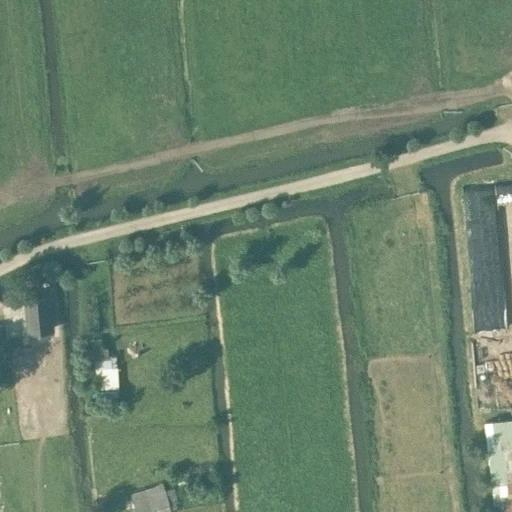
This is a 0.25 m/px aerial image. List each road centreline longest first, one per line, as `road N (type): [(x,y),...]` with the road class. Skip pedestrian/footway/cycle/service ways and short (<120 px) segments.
road 1 (track): [(0,269),(73,240),(511,134)]
road 2 (track): [(0,210),(40,188),(292,125),(442,104),(511,84)]
